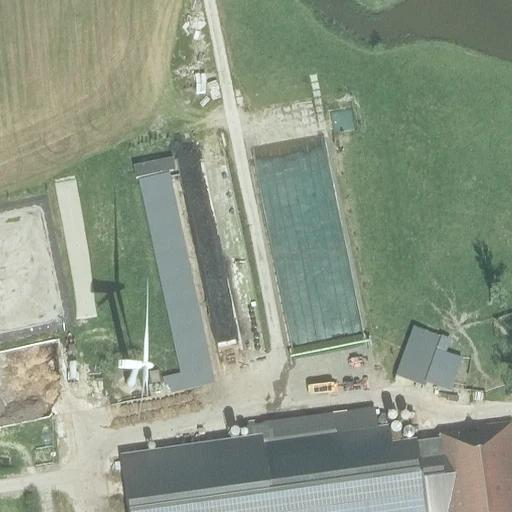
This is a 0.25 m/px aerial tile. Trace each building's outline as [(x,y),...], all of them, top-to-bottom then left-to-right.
[(313,155),(328,154),(327,138),(312,139),(313,155)] [(285,152),(261,153),(262,168),(286,167),(285,152)] [(180,178),(141,186),(181,374),(220,366),(180,178)] [(25,328),(66,320),(55,261),(49,269),(52,281),(45,283),(35,295),(31,292),(28,276),(18,278),(13,284),(16,301),(22,306),(19,310),(28,309),(35,314),(25,328)] [(456,384),(463,360),(436,351),(440,336),(416,328),(404,369),(456,384)] [(261,436),(120,454),(122,475),(23,488),(26,511),(511,511),(511,427),(511,424),(478,428),(479,437),(459,440),(458,434),(436,437),(437,441),(417,443),(416,441),(391,444),(389,427),(262,444),(261,436)]
